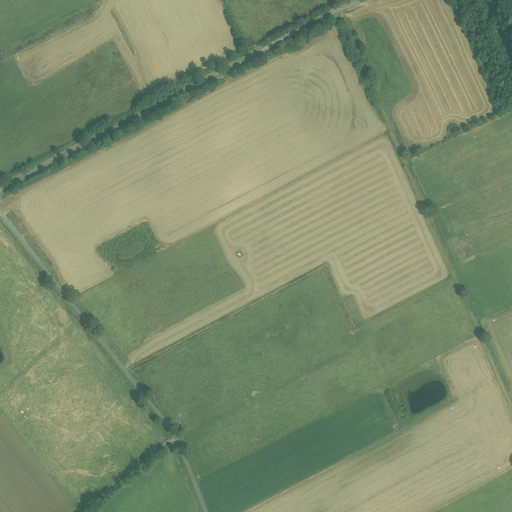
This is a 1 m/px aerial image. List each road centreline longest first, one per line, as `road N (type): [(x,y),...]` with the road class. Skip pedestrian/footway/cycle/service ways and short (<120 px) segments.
road 1 (track): [(511,409),(339,11)]
road 2 (track): [(339,11),(0,190)]
road 3 (unclassified): [(0,214),(166,425),(205,511)]
